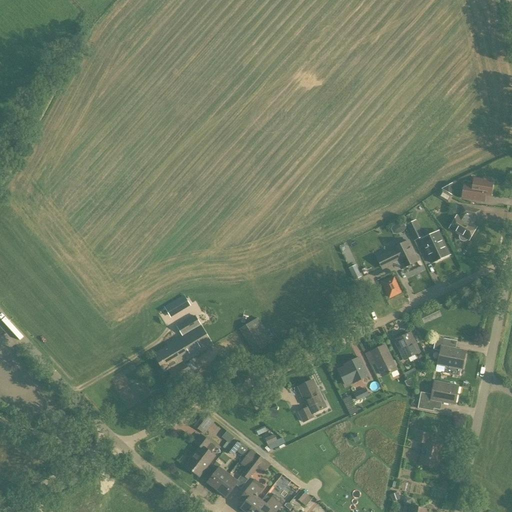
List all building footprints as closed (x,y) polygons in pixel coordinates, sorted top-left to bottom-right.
[(473,186),(464,185),(462,198),(475,200),(476,194),(491,196),(493,182),(474,179),(473,186)] [(459,239),(460,240),(462,241),(463,242),(466,241),(468,240),(469,240),(476,228),(471,224),(473,221),(473,220),(473,219),(473,218),(478,219),(480,211),(463,207),(461,215),(462,215),(460,218),(457,216),(449,229),(459,234),(459,237),(459,239)] [(406,224),(414,241),(423,237),(416,220),(406,224)] [(421,240),(432,263),(449,255),(438,232),(421,240)] [(400,266),(402,269),(418,261),(408,241),(392,249),(393,251),(386,254),(377,258),(382,269),(394,264),(394,265),(399,266),(400,266)] [(359,265),(351,267),(355,279),(363,276),(359,265)] [(382,283),(389,297),(401,292),(394,277),(382,283)] [(180,310),(175,301),(165,307),(170,316),(180,310)] [(432,317),(429,311),(420,315),(424,324),(429,322),(428,319),(432,317)] [(169,347),(154,356),(164,372),(169,368),(170,370),(169,371),(176,383),(191,374),(184,362),(190,359),(213,345),(195,316),(177,327),(182,336),(168,344),(169,347)] [(261,318),(242,327),(251,347),(270,338),(261,318)] [(395,341),(404,360),(419,352),(410,334),(395,341)] [(440,351),(434,381),(456,386),(459,369),(462,369),(465,351),(456,349),(457,341),(436,337),(434,350),(440,351)] [(385,346),(371,352),(382,376),(396,370),(395,368),(397,365),(395,361),(392,361),(385,346)] [(368,376),(360,359),(345,365),(346,367),(339,370),(342,378),(346,386),(353,383),(368,376)] [(297,412),(303,423),(314,418),(313,413),(326,407),(313,380),(298,387),(308,407),(297,412)] [(456,386),(434,381),(431,394),(421,392),(417,408),(433,412),(434,409),(440,410),(442,402),(455,404),(459,386),(456,386)] [(369,395),(366,388),(354,394),(357,401),(369,395)] [(258,403),(261,409),(271,404),(269,398),(258,403)] [(358,412),(355,406),(347,409),(350,416),(358,412)] [(259,415),(261,421),(269,417),(276,419),(278,411),(269,409),(267,411),(259,415)] [(194,427),(204,434),(214,422),(204,414),(194,427)] [(420,465),(436,467),(438,454),(441,455),(442,447),(429,445),(431,434),(416,431),(414,442),(423,444),(420,465)] [(275,434),(265,438),(268,445),(277,441),(275,434)] [(186,467),(199,476),(214,456),(210,453),(215,447),(201,436),(195,444),(200,448),(186,467)] [(222,447),(226,450),(234,440),(235,438),(231,436),(222,447)] [(234,440),(226,450),(233,456),(241,445),(234,440)] [(256,469),(264,459),(252,449),(244,459),(250,463),(241,474),(248,480),(257,469),(256,469)] [(271,464),(264,459),(256,469),(257,469),(263,474),(271,464)] [(207,483),(217,490),(229,475),(220,468),(207,483)] [(229,475),(217,490),(226,498),(238,483),(229,475)] [(241,508),(245,511),(253,511),(262,501),(258,497),(265,487),(254,479),(240,498),(246,502),(241,508)] [(292,482),(287,488),(295,494),(300,488),(292,482)] [(295,498),(305,506),(312,498),(302,490),(295,498)] [(262,501),(253,511),(277,511),(285,502),(274,494),(266,504),(262,501)] [(411,499),(404,497),(402,505),(409,506),(411,499)] [(88,511),(83,501),(64,511),(88,511)]
